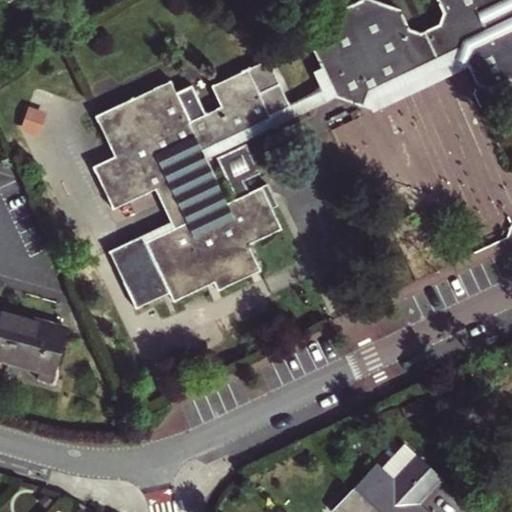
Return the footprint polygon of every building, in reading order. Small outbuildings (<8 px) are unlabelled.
[(366,91),(456,47),(469,52),(466,62),(475,81),(489,86),(507,77),(511,78),(511,0),(436,0),(441,11),(439,22),(418,31),(407,28),(398,8),(374,0),(355,0),(324,15),(313,50),(334,95),(362,104),(366,91)] [(469,52),(456,47),(366,91),(362,104),(371,108),(374,98),(456,58),(466,62),(469,52)] [(145,238),(141,232),(107,248),(135,306),(168,290),(172,299),(214,279),(218,287),(260,267),(248,242),(282,225),(276,214),(274,215),(271,208),(272,208),(259,184),(249,189),(244,178),(258,171),(244,141),(214,155),(233,195),(225,199),(205,156),(200,147),(270,114),(269,112),(288,103),(287,99),(266,55),(209,82),(219,102),(205,109),(191,80),(174,88),(169,77),(95,113),(114,153),(92,163),(112,206),(154,186),(169,179),(187,218),(145,238)] [(205,156),(331,95),(317,67),(306,73),(313,87),(287,99),(288,103),(269,112),(270,114),(200,147),(205,156)] [(170,218),(141,232),(145,238),(187,218),(169,179),(154,186),(170,218)] [(0,356),(12,360),(24,315),(0,308),(0,356)] [(69,328),(24,315),(12,360),(42,368),(40,376),(54,380),(69,328)] [(147,400),(133,406),(135,411),(149,404),(147,400)] [(378,465),(358,485),(385,511),(427,511),(421,506),(446,479),(412,446),(387,473),(378,465)] [(385,511),(358,485),(338,507),(342,511),(385,511)]
